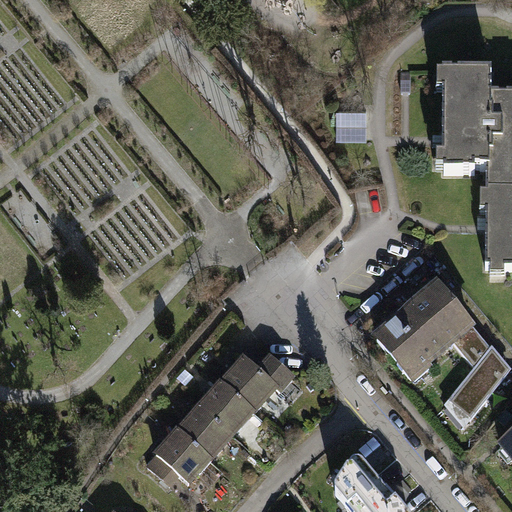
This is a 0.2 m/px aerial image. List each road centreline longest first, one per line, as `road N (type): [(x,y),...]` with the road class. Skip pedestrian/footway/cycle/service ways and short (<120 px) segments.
road 1 (residential): [(248,511),(366,400)]
road 2 (residential): [(458,511),(366,400)]
road 3 (residential): [(366,400),(277,287)]
